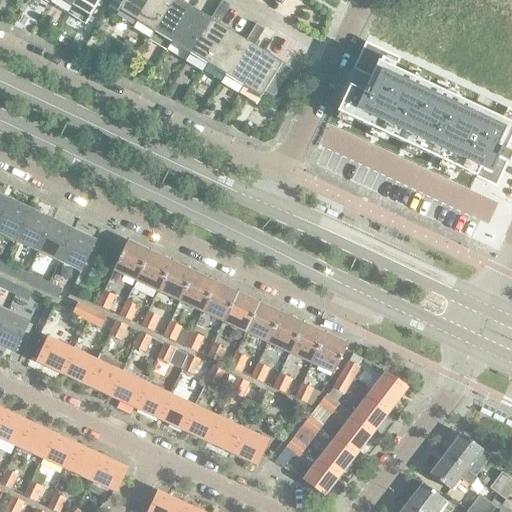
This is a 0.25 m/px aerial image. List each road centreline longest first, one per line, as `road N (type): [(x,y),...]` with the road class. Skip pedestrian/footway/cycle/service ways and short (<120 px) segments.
road 1 (secondary): [(0,124),(470,344)]
road 2 (residential): [(0,152),(457,377)]
road 3 (residential): [(280,163),(0,37)]
road 4 (secondary): [(262,201),(0,80)]
road 5 (secondary): [(490,306),(262,201)]
road 6 (residential): [(280,163),(362,0)]
road 7 (residential): [(156,459),(0,383)]
road 8 (residential): [(356,511),(457,377)]
road 9 (residential): [(269,511),(156,459)]
